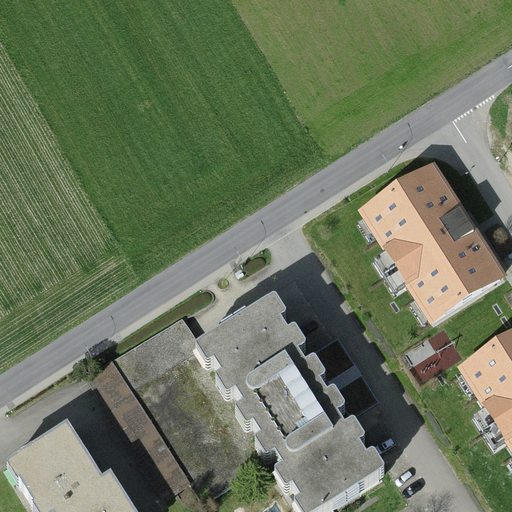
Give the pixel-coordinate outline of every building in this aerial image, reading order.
[(433,175),(366,218),(367,220),(372,216),(385,237),(380,240),(420,302),(425,298),(438,318),(431,322),(432,324),(500,281),(433,175)] [(301,359),(269,308),(197,354),(179,326),(178,324),(113,364),(182,472),(204,507),(276,461),(283,473),(281,474),(305,511),(333,511),(380,482),(348,432),(346,434),(339,422),(341,421),(309,370),(307,372),(299,360),(301,359)] [(313,359),(329,385),(355,368),(339,343),(313,359)] [(511,344),(465,374),(466,376),(472,373),(484,393),(479,396),(511,448),(511,344)] [(158,488),(182,472),(113,364),(88,379),(158,488)] [(379,405),(362,380),(337,396),(353,421),(355,420),(379,405)] [(130,511),(104,471),(96,476),(68,433),(10,469),(37,511),(130,511)]
